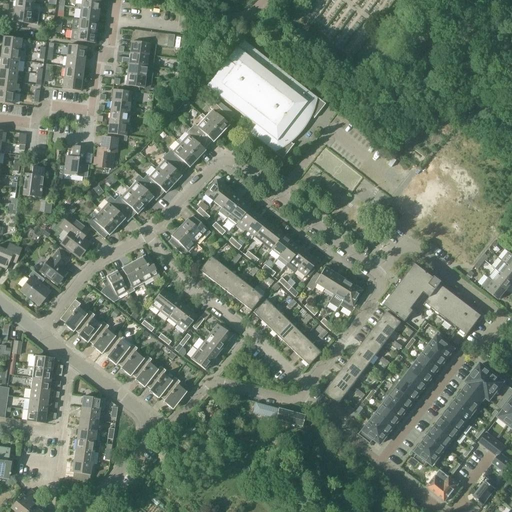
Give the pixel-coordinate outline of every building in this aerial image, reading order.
[(15,0),(14,11),(32,13),(34,3),(15,0)] [(80,8),(80,9),(99,11),(100,0),(98,0),(81,0),(81,5),(78,4),(77,8),(80,8)] [(80,9),(79,19),(97,22),(99,11),(80,9)] [(32,13),(14,11),(12,22),(31,24),(37,25),(38,14),(32,13)] [(72,29),(71,30),(96,33),(97,22),(79,19),(77,30),(72,29)] [(96,33),(71,30),(70,41),(76,41),(94,44),(96,33)] [(131,42),(129,53),(154,57),(155,45),(156,33),(150,32),(149,44),(143,44),(137,43),(131,42)] [(2,37),(1,48),(19,51),(21,40),(2,37)] [(305,125),(311,115),(313,117),(313,118),(325,104),(242,39),(205,87),(255,125),(254,127),(253,126),(249,133),(282,159),(294,144),(293,144),(290,142),(298,135),(305,125)] [(67,45),(66,56),(84,59),(86,48),(67,45)] [(1,48),(0,55),(0,59),(18,61),(19,51),(1,48)] [(152,67),(153,67),(154,57),(129,53),(128,58),(122,57),(121,63),(128,64),(152,67)] [(66,56),(64,67),(83,70),(84,59),(66,56)] [(0,59),(0,70),(16,72),(18,61),(0,59)] [(128,64),(126,75),(152,78),(153,67),(152,67),(128,64)] [(64,67),(63,78),(82,81),(83,70),(64,67)] [(0,70),(0,80),(15,82),(16,72),(0,70)] [(152,78),(126,75),(125,86),(143,88),(143,89),(149,91),(151,84),(152,78)] [(82,81),(63,78),(61,89),(80,91),(82,81)] [(0,80),(0,91),(14,93),(15,82),(0,80)] [(113,90),(111,101),(130,104),(131,92),(113,90)] [(14,93),(0,91),(0,103),(12,105),(14,93)] [(111,101),(110,112),(128,115),(130,104),(111,101)] [(202,114),(201,115),(221,134),(229,125),(227,124),(232,120),(214,103),(209,108),(211,110),(205,116),(202,114)] [(110,112),(108,123),(127,125),(128,115),(110,112)] [(194,124),(190,129),(208,145),(211,141),(213,143),(221,134),(201,115),(200,116),(203,119),(196,126),(194,124)] [(127,125),(108,123),(107,134),(120,136),(119,140),(125,141),(125,136),(127,125)] [(178,139),(177,140),(197,159),(205,151),(204,149),(208,145),(190,129),(185,133),(187,135),(181,142),(178,139)] [(17,144),(19,145),(24,145),(26,134),(19,134),(17,144)] [(115,153),(117,139),(102,137),(101,149),(98,149),(95,167),(111,169),(113,153),(115,153)] [(170,149),(166,154),(184,171),(188,167),(189,168),(197,159),(177,140),(176,141),(179,144),(172,151),(170,149)] [(71,153),(66,153),(63,175),(83,177),(87,148),(72,146),(71,153)] [(163,160),(156,168),(173,185),(181,176),(180,175),(184,171),(166,154),(162,159),(163,160)] [(25,174),(22,196),(40,198),(44,168),(32,167),(31,175),(25,174)] [(147,175),(143,179),(142,179),(160,196),(164,192),(165,193),(173,185),(156,168),(148,176),(147,175)] [(126,186),(125,187),(145,206),(153,198),(156,201),(160,196),(142,179),(143,179),(138,175),(134,180),(135,182),(129,188),(126,186)] [(204,195),(213,201),(224,187),(215,180),(204,195)] [(118,196),(114,201),(132,217),(136,213),(137,215),(145,206),(125,187),(124,188),(127,191),(120,198),(118,196)] [(213,201),(221,208),(233,193),(224,187),(213,201)] [(227,218),(228,218),(227,218),(241,200),(233,193),(221,208),(218,211),(227,218)] [(98,207),(97,208),(117,227),(124,219),(127,222),(132,217),(114,201),(110,196),(105,201),(107,203),(101,210),(98,207)] [(237,223),(248,209),(250,206),(241,200),(227,218),(228,218),(236,224),(237,223)] [(196,211),(201,216),(204,212),(199,207),(196,211)] [(117,227),(97,208),(96,209),(99,212),(92,219),(90,217),(86,222),(103,239),(108,234),(109,236),(117,227)] [(237,223),(245,230),(257,215),(248,209),(237,223)] [(204,212),(201,216),(206,220),(209,217),(204,212)] [(61,244),(79,258),(89,245),(82,239),(88,230),(69,215),(59,228),(68,235),(61,244)] [(245,230),(254,237),(265,222),(257,215),(245,230)] [(187,219),(179,227),(196,244),(204,236),(205,237),(210,233),(192,216),(188,220),(187,219)] [(212,226),(217,231),(220,227),(215,222),(212,226)] [(254,237),(262,243),(274,228),(265,222),(254,237)] [(38,238),(43,231),(37,226),(32,232),(38,238)] [(196,244),(179,227),(171,236),(172,237),(168,242),(186,258),(190,254),(189,252),(196,244)] [(220,227),(217,231),(222,235),(225,232),(220,227)] [(262,243),(271,250),(282,235),(274,228),(262,243)] [(271,250),(279,256),(291,242),(282,235),(271,250)] [(228,241),(232,245),(236,242),(231,237),(228,241)] [(236,242),(232,245),(235,248),(238,250),(241,246),(238,244),(236,242)] [(286,266),(288,263),(299,248),(291,242),(279,256),(277,259),(286,266)] [(0,266),(6,269),(9,261),(15,263),(21,249),(8,244),(6,251),(0,248),(0,266)] [(288,263),(296,270),(308,255),(299,248),(288,263)] [(244,255),(250,259),(253,255),(247,251),(244,255)] [(40,271),(57,284),(67,272),(61,268),(69,259),(60,252),(52,261),(50,259),(40,271)] [(253,255),(250,259),(255,263),(258,260),(253,255)] [(308,255),(296,270),(305,276),(306,275),(309,277),(318,265),(315,263),(316,262),(308,255)] [(142,257),(131,262),(143,284),(152,278),(154,280),(159,277),(148,256),(143,259),(142,257)] [(199,271),(208,277),(219,263),(210,256),(199,271)] [(483,263),(479,260),(474,267),(478,270),(483,263)] [(495,269),(500,273),(511,282),(511,268),(507,264),(502,260),(495,269)] [(116,271),(129,294),(134,291),(133,289),(143,284),(131,262),(121,268),(122,270),(117,272),(116,271)] [(208,277),(216,284),(227,270),(219,263),(208,277)] [(261,268),(267,272),(270,269),(264,264),(261,268)] [(485,314),(435,276),(434,278),(415,264),(402,281),(404,283),(399,289),(397,288),(384,305),(405,322),(413,311),(411,309),(423,293),(429,298),(423,305),(465,337),(477,321),(479,322),(485,314)] [(316,284),(324,289),(334,273),(324,267),(320,275),(316,273),(308,283),(306,287),(312,291),(316,284)] [(270,269),(267,272),(272,277),(275,273),(270,269)] [(216,284),(225,291),(236,276),(227,270),(216,284)] [(44,280),(33,271),(28,276),(30,278),(20,290),(39,305),(49,293),(40,285),(44,280)] [(129,294),(116,271),(106,276),(107,278),(101,281),(104,286),(100,292),(113,303),(119,300),(118,298),(127,292),(128,294),(129,294)] [(471,271),(466,277),(469,280),(474,274),(471,271)] [(324,289),(333,294),(343,279),(334,273),(324,289)] [(511,282),(500,273),(493,281),(505,291),(511,282)] [(225,291),(233,297),(244,283),(236,276),(225,291)] [(505,291),(493,281),(488,277),(481,286),(486,289),(498,300),(505,291)] [(278,281),(283,286),(286,282),(281,278),(278,281)] [(338,308),(340,306),(339,306),(352,284),(343,279),(333,294),(334,295),(329,302),(338,308)] [(286,282),(283,286),(295,297),(298,294),(291,287),(286,282)] [(233,297),(242,304),(253,290),(244,283),(233,297)] [(339,306),(340,306),(351,313),(357,304),(354,302),(362,290),(352,284),(339,306)] [(150,304),(159,311),(172,295),(168,291),(166,293),(162,290),(150,304)] [(253,290),(242,304),(251,311),(262,296),(253,290)] [(159,311),(168,318),(179,303),(175,300),(176,298),(172,295),(159,311)] [(63,325),(73,332),(89,311),(86,314),(77,307),(80,304),(75,300),(60,319),(65,323),(63,325)] [(253,313),(261,320),(273,307),(265,300),(253,313)] [(143,309),(139,302),(135,304),(138,311),(143,309)] [(168,318),(176,324),(189,308),(185,305),(184,307),(179,303),(168,318)] [(304,306),(309,311),(312,307),(307,303),(304,306)] [(261,320),(269,328),(281,315),(273,307),(261,320)] [(312,307),(309,311),(314,316),(317,312),(312,307)] [(189,308),(176,324),(185,331),(196,317),(192,313),(193,311),(189,308)] [(115,318),(120,312),(115,309),(111,314),(115,318)] [(78,336),(87,343),(103,322),(100,325),(92,318),(94,315),(89,311),(73,332),(74,331),(79,334),(78,336)] [(134,311),(131,316),(135,319),(139,314),(134,311)] [(387,311),(380,320),(395,330),(401,322),(387,311)] [(269,328),(277,335),(289,322),(281,315),(269,328)] [(320,322),(325,326),(328,323),(323,318),(320,322)] [(380,320),(374,328),(389,339),(395,330),(380,320)] [(92,347),(101,354),(117,333),(115,336),(106,330),(108,326),(103,322),(87,343),(89,342),(93,345),(92,347)] [(277,335),(284,343),(297,330),(289,322),(277,335)] [(328,323),(325,326),(330,331),(333,327),(328,323)] [(217,324),(210,333),(227,346),(230,342),(228,340),(232,335),(217,324)] [(374,328),(368,336),(382,347),(389,339),(374,328)] [(284,343),(292,350),(305,337),(297,330),(284,343)] [(429,344),(447,358),(454,349),(448,345),(451,341),(439,331),(429,344)] [(106,358),(115,365),(132,344),(129,348),(120,341),(123,337),(117,333),(101,354),(102,354),(103,353),(107,356),(106,358)] [(210,333),(204,341),(218,353),(222,348),(224,350),(227,346),(210,333)] [(368,336),(362,344),(376,355),(382,347),(368,336)] [(292,350),(300,358),(312,345),(305,337),(292,350)] [(186,342),(183,339),(174,350),(178,353),(186,342)] [(12,354),(20,355),(22,342),(14,341),(12,354)] [(204,341),(197,350),(214,363),(217,359),(215,357),(218,353),(204,341)] [(120,369),(130,376),(146,355),(143,359),(135,352),(137,348),(132,344),(115,365),(116,365),(117,364),(121,367),(120,369)] [(362,344),(356,352),(370,363),(376,355),(362,344)] [(441,367),(447,358),(429,344),(422,352),(441,367)] [(312,345),(300,358),(308,365),(320,352),(312,345)] [(214,363),(197,350),(190,359),(205,370),(209,365),(210,367),(214,363)] [(172,352),(168,357),(172,360),(176,355),(172,352)] [(356,352),(349,360),(364,371),(370,363),(356,352)] [(434,375),(441,367),(422,352),(416,361),(434,375)] [(135,380),(144,387),(160,367),(160,366),(157,370),(149,363),(151,360),(146,355),(130,376),(131,375),(136,378),(135,380)] [(35,356),(33,367),(52,370),(53,358),(35,356)] [(349,360),(343,368),(358,379),(364,371),(349,360)] [(427,384),(434,375),(416,361),(415,362),(417,363),(411,371),(427,384)] [(490,400),(503,382),(480,364),(467,382),(469,384),(486,397),(490,400)] [(33,367),(32,378),(50,380),(52,370),(33,367)] [(149,391),(158,398),(175,378),(174,377),(172,381),(163,374),(166,371),(160,367),(144,387),(144,388),(146,386),(150,389),(149,391)] [(343,368),(337,376),(351,387),(358,379),(343,368)] [(427,384),(411,371),(407,368),(400,376),(421,392),(427,384)] [(337,376),(331,384),(345,395),(351,387),(337,376)] [(414,401),(421,392),(400,376),(394,385),(414,401)] [(32,378),(30,389),(49,391),(50,380),(32,378)] [(175,378),(158,398),(159,399),(160,397),(164,400),(163,402),(173,410),(186,392),(177,385),(180,382),(175,378)] [(345,395),(331,384),(324,393),(339,404),(345,395)] [(486,397),(469,384),(463,392),(480,405),(486,397)] [(407,409),(414,401),(394,385),(387,393),(407,409)] [(0,386),(0,393),(8,394),(9,388),(0,386)] [(30,389),(29,399),(47,402),(49,391),(30,389)] [(483,408),(480,405),(463,392),(456,401),(476,417),(483,408)] [(401,418),(407,409),(387,393),(387,394),(390,397),(384,405),(401,418)] [(103,411),(105,399),(83,396),(81,407),(99,410),(103,411)] [(29,399),(27,410),(46,413),(47,402),(29,399)] [(508,424),(511,418),(511,400),(499,417),(508,424)] [(470,425),(476,417),(456,401),(449,409),(470,425)] [(302,427),(305,416),(255,403),(253,412),(275,418),(275,420),(302,427)] [(394,426),(401,418),(384,405),(378,413),(394,426)] [(213,420),(220,411),(214,406),(207,415),(213,420)] [(81,407),(79,418),(98,421),(99,410),(81,407)] [(463,434),(470,425),(449,409),(443,418),(463,434)] [(46,413),(27,410),(26,421),(44,424),(46,413)] [(394,426),(378,413),(376,412),(369,421),(388,435),(394,426)] [(79,418),(78,429),(96,432),(98,421),(79,418)] [(457,442),(463,434),(443,418),(436,426),(457,442)] [(380,444),(388,435),(369,421),(359,435),(370,444),(374,439),(380,444)] [(450,451),(457,442),(436,426),(430,435),(450,451)] [(78,429),(76,439),(95,442),(96,432),(78,429)] [(494,439),(487,433),(479,443),(486,448),(494,439)] [(450,451),(430,435),(423,444),(441,458),(443,459),(450,451)] [(76,439),(75,450),(98,454),(100,443),(95,443),(95,442),(76,439)] [(486,448),(494,454),(502,445),(494,439),(486,448)] [(417,453),(413,459),(419,463),(424,467),(428,462),(434,466),(441,458),(423,444),(416,452),(417,453)] [(506,448),(502,445),(494,454),(497,457),(498,457),(501,454),(506,448)] [(0,477),(8,479),(10,462),(8,461),(10,449),(0,447),(0,477)] [(75,450),(73,461),(91,464),(92,464),(96,464),(98,454),(75,450)] [(498,457),(497,457),(493,463),(504,472),(511,462),(501,454),(498,457)] [(419,463),(413,459),(412,457),(408,463),(415,469),(419,463)] [(72,472),(73,473),(90,475),(91,464),(73,461),(72,472)] [(449,477),(440,470),(426,488),(445,502),(459,484),(449,477)] [(90,475),(73,473),(72,479),(89,481),(90,475)] [(481,487),(473,497),(484,505),(489,499),(498,506),(501,502),(497,499),(503,490),(486,477),(479,485),(481,487)] [(26,494),(24,496),(22,494),(10,508),(15,511),(41,511),(45,507),(39,503),(38,504),(33,500),(37,495),(30,489),(26,494)]
